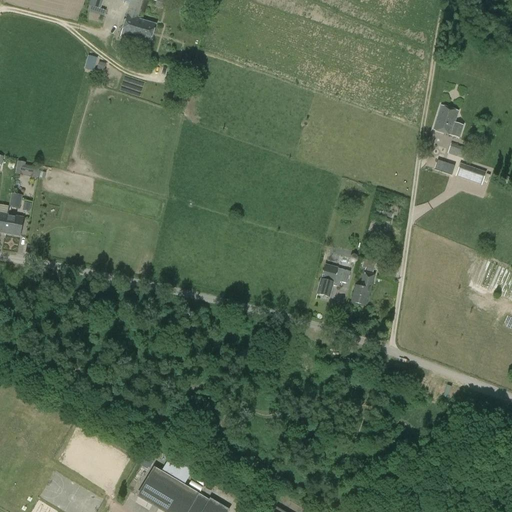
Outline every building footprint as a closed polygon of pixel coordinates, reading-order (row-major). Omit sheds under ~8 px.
[(103,0),(91,0),(89,6),(100,10),(103,0)] [(131,0),(120,37),(134,41),(140,20),(140,18),(138,18),(142,0),(131,0)] [(155,25),(140,20),(134,41),(141,43),(142,42),(149,44),(155,25)] [(84,69),(94,72),(97,58),(88,56),(84,69)] [(104,72),(106,64),(99,62),(97,70),(104,72)] [(433,130),(459,138),(463,126),(454,123),(458,112),(441,106),(433,130)] [(447,154),(463,159),(464,155),(466,149),(451,144),(447,154)] [(15,174),(19,175),(31,178),(37,179),(39,166),(32,165),(32,167),(26,165),(27,163),(17,161),(15,174)] [(454,166),(437,161),(434,170),(451,175),(454,166)] [(485,173),(460,165),(457,173),(463,175),(462,178),(481,185),(485,173)] [(23,196),(11,193),(9,206),(20,209),(23,196)] [(0,233),(4,234),(9,207),(8,207),(10,198),(5,197),(5,198),(0,197),(0,233)] [(31,205),(24,204),(23,211),(30,212),(31,205)] [(10,207),(9,207),(4,234),(20,237),(23,219),(8,216),(10,207)] [(368,298),(374,276),(372,275),(375,263),(364,260),(362,268),(366,268),(360,288),(356,286),(351,303),(365,306),(367,299),(368,298)] [(338,269),(338,268),(325,264),(321,280),(318,295),(329,297),(330,292),(332,292),(333,286),(339,287),(340,282),(347,284),(350,272),(344,270),(338,269)] [(155,446),(152,453),(157,455),(160,449),(155,446)] [(227,511),(228,511),(156,468),(139,496),(165,511),(227,511)]
